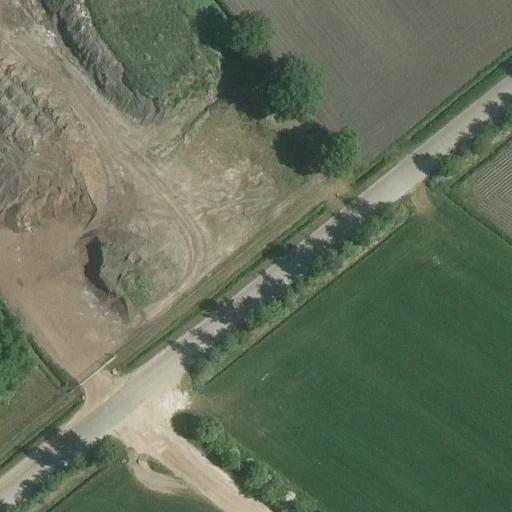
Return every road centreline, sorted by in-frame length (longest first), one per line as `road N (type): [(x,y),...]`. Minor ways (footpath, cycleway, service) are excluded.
road 1 (unclassified): [(0,502),(511,89)]
road 2 (track): [(244,511),(110,413)]
